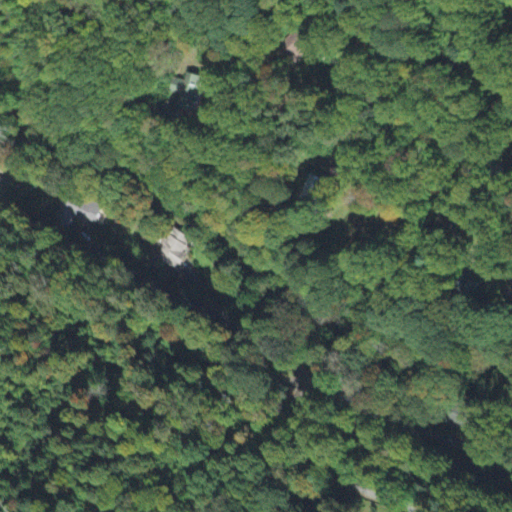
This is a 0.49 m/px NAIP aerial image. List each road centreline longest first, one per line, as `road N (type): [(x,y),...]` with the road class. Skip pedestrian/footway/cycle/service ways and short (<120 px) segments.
road 1 (residential): [(511,467),(329,378),(301,399),(299,421),(321,455),(363,489),(416,511)]
road 2 (residential): [(0,170),(329,378)]
road 3 (residential): [(374,20),(339,81),(316,98),(178,92)]
road 4 (residential): [(368,0),(374,20),(511,90)]
